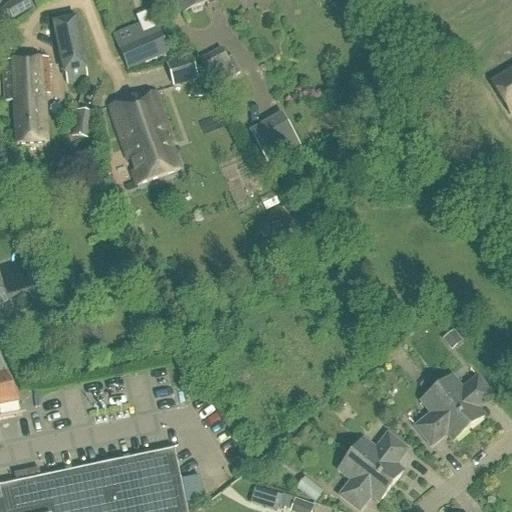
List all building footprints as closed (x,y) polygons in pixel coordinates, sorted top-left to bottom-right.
[(174,0),(181,16),(223,0),(174,0)] [(74,22),(73,20),(52,24),(66,86),(87,82),(85,74),(88,73),(77,21),(74,22)] [(142,38),(138,28),(113,40),(126,68),(134,65),(136,69),(167,55),(156,31),(142,38)] [(197,82),(189,56),(164,63),(172,89),(197,82)] [(49,97),(46,62),(1,65),(4,106),(14,105),(17,149),(47,147),(44,98),(49,97)] [(509,118),(511,116),(511,73),(490,86),(509,118)] [(173,147),(154,95),(109,111),(127,163),(130,162),(134,173),(131,174),(136,188),(180,173),(171,147),(173,147)] [(94,141),(94,117),(78,117),(79,141),(94,141)] [(104,348),(94,318),(63,328),(72,358),(104,348)] [(0,422),(21,418),(0,371),(0,422)] [(451,379),(435,392),(467,432),(484,419),(478,412),(493,400),(477,380),(462,392),(451,379)] [(467,432),(435,392),(420,405),(430,417),(414,430),(431,450),(446,437),(452,444),(467,432)] [(363,442),(350,459),(390,490),(403,474),(395,468),(407,453),(387,437),(375,452),(363,442)] [(185,511),(185,510),(202,499),(198,479),(180,483),(174,453),(0,490),(0,500),(2,511),(185,511)] [(390,490),(350,459),(337,475),(350,484),(338,499),(355,511),(361,511),(371,500),(378,505),(390,490)] [(306,480),(297,490),(307,498),(315,487),(306,480)] [(256,490),(251,506),(264,510),(269,493),(256,490)]
